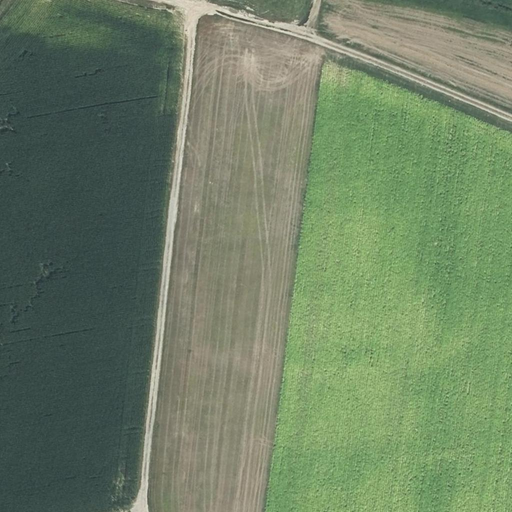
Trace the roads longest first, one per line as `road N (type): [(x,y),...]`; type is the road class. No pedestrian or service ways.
road 1 (track): [(197,4),(148,511)]
road 2 (track): [(154,0),(309,35),(511,117)]
